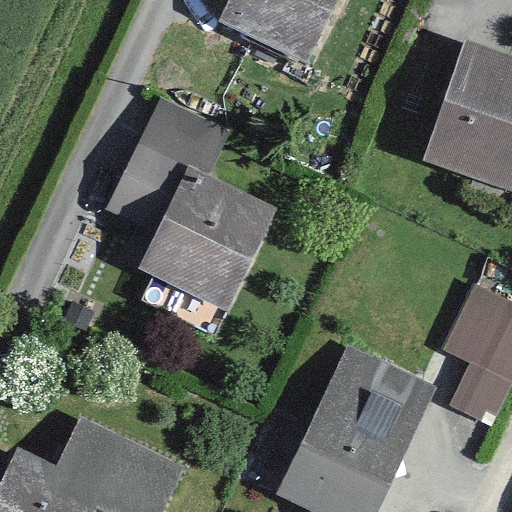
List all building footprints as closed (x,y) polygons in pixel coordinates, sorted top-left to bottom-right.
[(326,0),(214,0),(201,28),(293,70),(326,0)] [(511,133),(511,69),(447,46),(401,167),(503,205),(511,179),(511,136),(511,133)] [(218,138),(151,104),(96,212),(141,235),(122,273),(142,283),(132,303),(195,335),(259,211),(196,179),(218,138)] [(511,345),(511,311),(462,288),(431,353),(459,366),(441,404),(476,421),(511,345)] [(357,511),(418,385),(336,346),(264,499),(290,511),(357,511)] [(139,511),(163,466),(71,418),(44,471),(4,450),(0,458),(0,511),(78,511),(80,509),(85,511),(139,511)]
